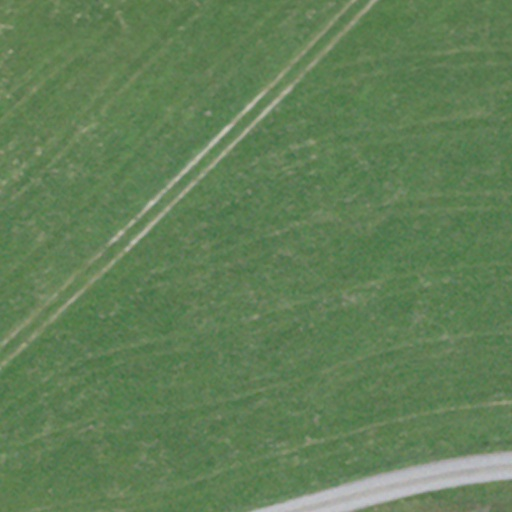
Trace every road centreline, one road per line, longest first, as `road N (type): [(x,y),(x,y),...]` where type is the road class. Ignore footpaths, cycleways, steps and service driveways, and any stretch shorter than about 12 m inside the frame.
road 1 (track): [(363,0),(0,356)]
road 2 (unclassified): [(511,465),(442,474),(298,511)]
